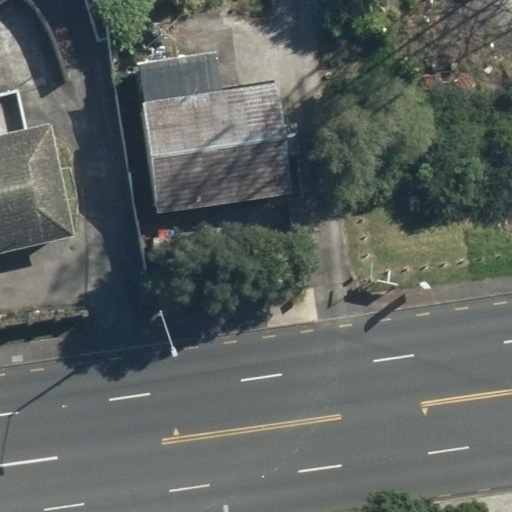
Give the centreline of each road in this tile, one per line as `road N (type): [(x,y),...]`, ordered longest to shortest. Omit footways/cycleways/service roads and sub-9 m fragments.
road 1 (secondary): [(248,427),(511,391)]
road 2 (secondary): [(0,464),(248,427)]
